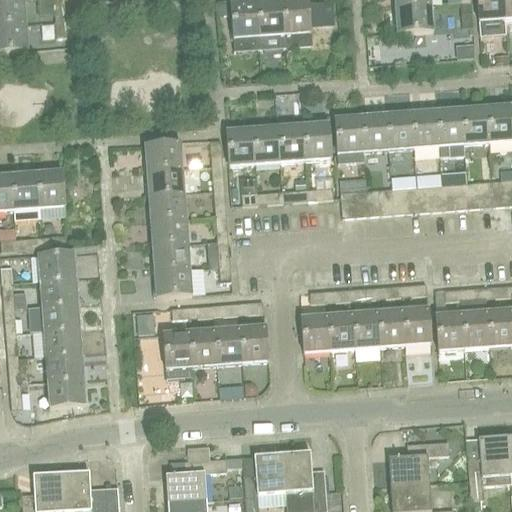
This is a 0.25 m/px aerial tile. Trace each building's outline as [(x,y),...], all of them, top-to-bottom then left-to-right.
[(65,16),(65,9),(63,0),(61,0),(53,1),(54,17),(65,16)] [(311,48),(310,37),(307,1),(306,1),(291,3),(290,0),(281,1),(284,39),(285,50),(311,48)] [(430,9),(429,0),(394,0),(395,2),(392,2),(393,12),(430,9)] [(505,23),(502,0),(476,0),(480,41),(506,39),(505,23)] [(511,0),(502,0),(505,23),(511,22),(511,0)] [(266,2),(256,3),(259,40),(284,39),(281,1),(281,3),(266,4),(266,2)] [(0,30),(26,28),(24,3),(0,4),(0,30)] [(259,40),(256,3),(256,5),(241,6),(241,4),(231,4),(231,7),(230,7),(233,43),(234,43),(234,42),(259,40)] [(430,9),(393,12),(395,12),(396,27),(394,27),(394,37),(397,37),(397,38),(433,35),(433,34),(432,34),(430,9)] [(460,16),(462,32),(473,31),(471,15),(460,16)] [(66,25),(55,26),(56,42),(67,41),(66,25)] [(0,56),(28,54),(28,53),(27,53),(26,28),(0,30),(0,56)] [(511,144),(511,119),(511,107),(511,110),(496,111),(496,108),(486,109),(489,147),(511,144)] [(471,110),(461,111),(464,149),(489,147),(486,109),(486,111),(471,113),(471,110)] [(461,111),(461,113),(446,115),(445,112),(436,113),(439,150),(439,159),(449,158),(449,150),(464,149),(461,111)] [(420,114),(411,114),(413,152),(439,150),(436,113),(435,113),(436,115),(420,116),(420,114)] [(413,152),(411,114),(410,114),(410,117),(395,118),(395,116),(385,116),(388,154),(413,152)] [(370,117),(360,118),(363,156),(388,154),(385,116),(385,119),(370,120),(370,117)] [(363,156),(360,118),(360,121),(345,122),(345,119),(335,120),(335,122),(334,122),(337,159),(338,158),(363,156)] [(312,126),(302,127),(305,165),(330,163),(331,163),(328,127),(327,127),(327,128),(312,129),(312,126)] [(305,165),(302,127),(302,129),(287,131),(287,128),(277,129),(280,166),(305,165)] [(262,130),(252,130),(255,168),(280,166),(277,129),(277,131),(262,132),(262,130)] [(255,168),(252,130),(252,133),(237,134),(236,132),(227,132),(227,135),(226,135),(229,171),(230,171),(230,170),(255,168)] [(222,160),(221,145),(220,144),(209,145),(211,161),(222,160)] [(181,147),(144,149),(145,151),(146,166),(143,166),(144,176),(182,173),(180,148),(181,148),(181,147)] [(418,181),(418,166),(396,166),(396,181),(418,181)] [(222,170),(211,170),(213,186),(224,186),(222,170)] [(184,198),(182,173),(144,176),(147,176),(148,191),(145,191),(146,201),(184,198)] [(13,214),(39,212),(36,174),(35,174),(36,177),(20,178),(20,175),(11,176),(13,214)] [(45,174),(36,174),(39,212),(63,210),(64,211),(65,211),(62,175),(61,175),(46,176),(45,174)] [(0,215),(13,214),(11,176),(10,176),(11,179),(0,179),(0,215)] [(354,196),(356,221),(368,220),(366,195),(365,183),(354,184),(355,196),(354,196)] [(503,210),(507,210),(505,185),(492,186),(494,211),(503,210)] [(481,212),(494,211),(492,186),(479,187),(481,212)] [(469,213),(481,212),(479,187),(467,188),(469,213)] [(456,214),(469,213),(467,188),(454,189),(456,214)] [(454,189),(442,190),(444,215),(456,214),(454,189)] [(416,191),(418,217),(431,216),(429,190),(416,191)] [(429,190),(431,216),(444,215),(442,190),(429,190)] [(404,192),(406,218),(418,217),(416,191),(404,192)] [(333,203),(333,202),(332,192),(316,193),(317,204),(333,203)] [(404,192),(391,193),(393,218),(406,218),(404,192)] [(381,219),(393,218),(391,193),(379,194),(381,219)] [(292,206),(308,205),(307,194),(291,195),(292,206)] [(379,194),(366,195),(368,220),(381,219),(379,194)] [(224,195),(213,196),(214,211),(225,211),(224,195)] [(282,196),(266,197),(267,208),(283,207),(282,196)] [(356,221),(354,196),(340,197),(342,222),(343,222),(356,221)] [(186,223),(184,198),(146,201),(149,201),(150,216),(147,216),(148,226),(186,223)] [(257,198),(241,199),(242,210),(258,209),(257,198)] [(226,220),(215,221),(216,237),(227,236),(226,220)] [(149,241),(150,251),(188,248),(186,223),(148,226),(151,226),(152,241),(149,241)] [(50,241),(51,251),(51,252),(67,251),(66,239),(50,241)] [(25,243),(26,253),(26,254),(42,252),(41,241),(25,243)] [(17,254),(16,243),(0,244),(0,246),(1,256),(17,254)] [(229,261),(228,245),(217,246),(218,262),(229,261)] [(151,266),(152,276),(190,273),(188,248),(150,251),(153,251),(154,266),(151,266)] [(32,286),(40,285),(78,282),(75,282),(74,267),(77,267),(76,257),(74,257),(74,256),(37,259),(38,260),(30,261),(32,286)] [(230,270),(219,271),(220,287),(231,286),(230,270)] [(11,272),(1,272),(0,272),(1,288),(12,288),(11,272)] [(153,291),(154,301),(156,301),(156,302),(192,299),(192,298),(190,273),(152,276),(154,276),(156,291),(153,291)] [(78,292),(78,282),(40,285),(42,310),(80,307),(77,307),(76,292),(78,292)] [(427,299),(426,288),(410,289),(411,300),(427,299)] [(401,301),(401,290),(385,291),(386,302),(401,301)] [(495,302),(511,301),(510,290),(494,291),(495,302)] [(470,304),(486,302),(485,291),(469,293),(470,304)] [(376,303),(376,292),(360,293),(360,304),(376,303)] [(460,293),(444,295),(445,306),(461,304),(460,293)] [(351,305),(350,294),(334,295),(335,306),(351,305)] [(310,308),(326,307),(325,295),(309,297),(310,308)] [(3,313),(14,313),(13,297),(2,298),(3,313)] [(461,318),(464,353),(489,351),(486,313),(486,302),(470,304),(461,304),(461,318)] [(247,307),(248,318),(264,317),(263,306),(247,307)] [(80,317),(80,307),(42,310),(44,335),(82,333),(82,332),(79,332),(78,317),(80,317)] [(222,309),(222,320),(238,319),(238,308),(222,309)] [(196,311),(197,322),(213,321),(212,310),(196,311)] [(187,311),(171,313),(172,324),(188,323),(187,311)] [(380,351),(405,349),(402,311),(402,314),(387,315),(387,313),(377,313),(380,351)] [(402,311),(405,349),(430,348),(431,348),(428,312),(427,312),(412,313),(412,311),(402,311)] [(355,353),(380,351),(377,313),(377,316),(362,317),(362,314),(352,315),(355,353)] [(489,351),(511,349),(511,321),(511,314),(496,315),(496,313),(486,313),(489,351)] [(330,355),(355,353),(352,315),(352,318),(337,319),(336,316),(327,317),(330,355)] [(464,353),(461,318),(446,319),(446,316),(436,317),(436,319),(435,319),(438,355),(439,355),(464,353)] [(153,317),(137,318),(138,338),(154,337),(153,317)] [(305,357),(330,355),(327,317),(326,317),(327,320),(312,321),(311,318),(301,319),(302,321),(301,321),(303,357),(305,357)] [(5,339),(16,338),(15,322),(4,323),(5,339)] [(242,367),(239,329),(239,332),(224,333),(224,331),(214,331),(217,369),(242,367)] [(249,329),(239,329),(242,367),(267,366),(268,366),(265,330),(264,330),(249,331),(249,329)] [(192,371),(217,369),(214,331),(214,334),(199,335),(199,332),(189,333),(192,371)] [(82,342),(82,333),(44,335),(46,361),(84,358),(84,357),(81,358),(80,342),(82,342)] [(192,371),(189,333),(189,336),(174,337),(173,334),(163,335),(164,337),(163,337),(166,383),(192,381),(192,371)] [(7,364),(18,363),(17,347),(6,348),(7,364)] [(84,367),(84,358),(46,361),(48,386),(85,383),(85,382),(83,383),(82,367),(84,367)] [(9,389),(29,387),(28,378),(19,379),(19,372),(8,373),(9,389)] [(86,392),(85,383),(48,386),(50,410),(49,410),(49,412),(85,409),(85,408),(84,393),(86,392)] [(259,400),(259,390),(225,392),(225,402),(259,400)] [(11,414),(22,413),(21,397),(10,398),(11,414)] [(469,462),(472,504),(485,503),(483,481),(511,479),(509,440),(479,442),(481,461),(469,462)] [(390,461),(392,489),(430,486),(429,459),(450,458),(449,445),(414,447),(415,460),(390,461)] [(312,495),(313,511),(327,511),(325,480),(313,481),(311,456),(284,458),(287,497),(312,495)] [(287,497),(284,458),(255,460),(257,479),(244,480),(246,511),(259,511),(259,499),(286,497),(287,497)] [(167,480),(169,507),(207,505),(205,477),(227,475),(227,463),(185,466),(186,478),(167,480)] [(90,476),(62,478),(64,511),(104,511),(104,500),(91,501),(90,476)] [(64,511),(62,478),(34,480),(35,504),(23,505),(22,511),(64,511)] [(432,511),(430,486),(392,489),(393,511),(432,511)]
